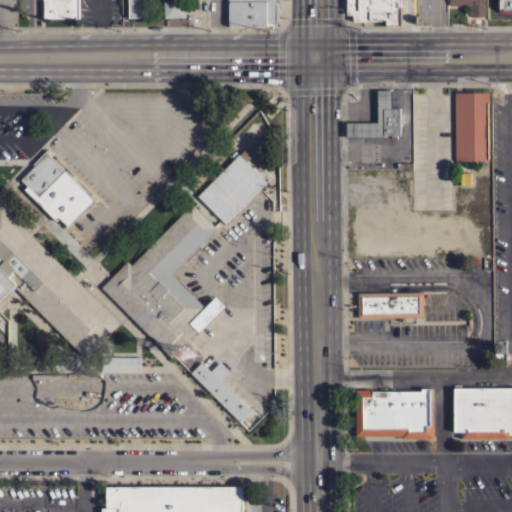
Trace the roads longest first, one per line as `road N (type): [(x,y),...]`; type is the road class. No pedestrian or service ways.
road 1 (primary): [(0,57),(511,57)]
road 2 (primary): [(316,58),(317,454)]
road 3 (residential): [(0,459),(220,459)]
